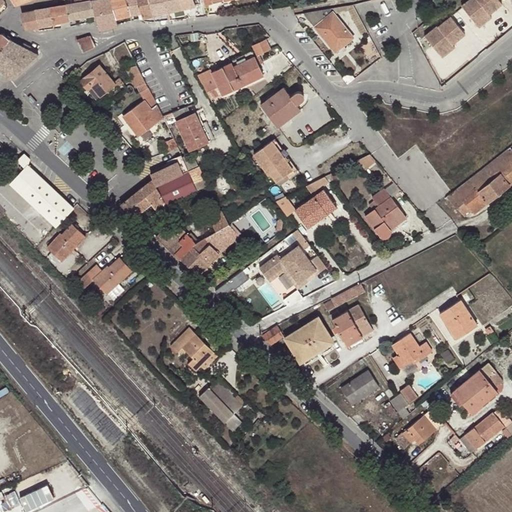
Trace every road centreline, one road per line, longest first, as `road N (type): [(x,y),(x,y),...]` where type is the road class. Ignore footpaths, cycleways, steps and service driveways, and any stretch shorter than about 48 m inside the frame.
road 1 (residential): [(127,31),(263,18),(340,101)]
road 2 (residential): [(238,335),(457,226)]
road 3 (tertiary): [(0,337),(141,511)]
road 4 (residential): [(340,101),(369,87),(446,96),(511,43)]
road 5 (tertiary): [(102,203),(238,335)]
road 6 (residential): [(298,389),(451,292)]
road 7 (residential): [(340,101),(427,207)]
road 8 (tertiary): [(298,389),(399,480)]
